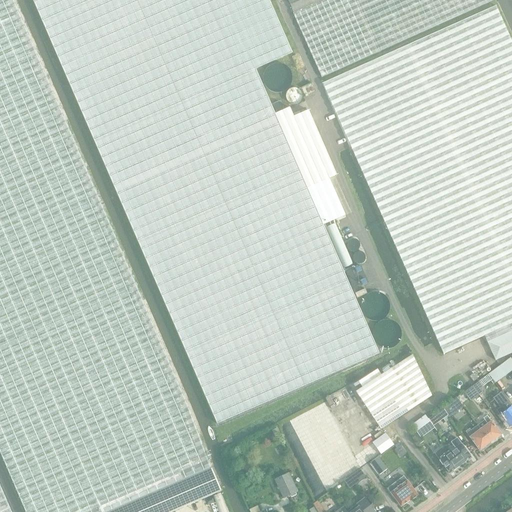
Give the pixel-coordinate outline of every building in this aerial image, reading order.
[(0,0),(0,453),(25,511),(108,511),(211,469),(191,414),(185,400),(170,364),(104,214),(52,94),(30,42),(11,0),(0,0)] [(275,114),(273,110),(270,104),(256,72),(255,69),(292,53),(268,0),(31,0),(62,68),(60,69),(99,157),(153,278),(217,423),(306,386),(378,354),(322,225),(275,114)] [(286,0),(293,14),(323,0),(286,0)] [(323,0),(293,14),(292,14),(321,79),(410,38),(492,1),(491,0),(323,0)] [(511,330),(511,42),(496,6),(321,84),(443,355),(484,337),(487,342),(511,330)] [(289,107),(287,108),(275,114),(322,225),(344,215),(328,178),(336,175),(308,110),(293,116),(289,107)] [(511,353),(511,330),(487,342),(495,361),(511,353)] [(356,392),(371,415),(379,428),(380,430),(431,396),(412,355),(356,392)] [(511,370),(511,360),(510,358),(488,375),(495,383),(511,370)] [(478,378),(473,373),(469,376),(473,381),(478,378)] [(479,381),(472,386),(478,395),(482,393),(483,386),(482,386),(479,381)] [(472,386),(464,393),(470,401),(478,395),(472,386)] [(451,403),(443,409),(448,416),(450,418),(458,411),(451,403)] [(501,408),(497,411),(500,415),(498,417),(504,424),(506,423),(510,428),(511,427),(511,407),(507,410),(503,406),(501,408)] [(443,409),(428,420),(433,427),(448,416),(443,409)] [(414,429),(409,433),(418,445),(423,442),(421,438),(434,428),(433,427),(428,420),(425,415),(411,426),(414,429)] [(487,424),(480,429),(491,444),(497,440),(496,439),(501,435),(486,416),(483,419),(487,424)] [(469,429),(465,432),(479,451),(484,447),(485,449),(491,444),(480,429),(477,425),(470,431),(469,429)] [(278,428),(272,431),(275,437),(281,434),(278,428)] [(380,454),(393,445),(384,433),(372,442),(380,454)] [(457,439),(446,447),(460,466),(471,458),(457,439)] [(445,446),(434,454),(449,474),(460,466),(446,447),(445,446)] [(378,457),(371,463),(379,475),(387,469),(378,457)] [(170,511),(220,490),(213,472),(211,469),(108,511),(170,511)] [(349,489),(365,477),(359,469),(343,481),(349,489)] [(297,492),(288,474),(275,481),(284,499),(297,492)] [(418,496),(403,477),(387,489),(401,507),(410,501),(411,502),(418,496)] [(11,511),(0,486),(0,511),(11,511)] [(355,506),(345,511),(373,511),(371,508),(367,503),(363,498),(358,502),(355,506)]
